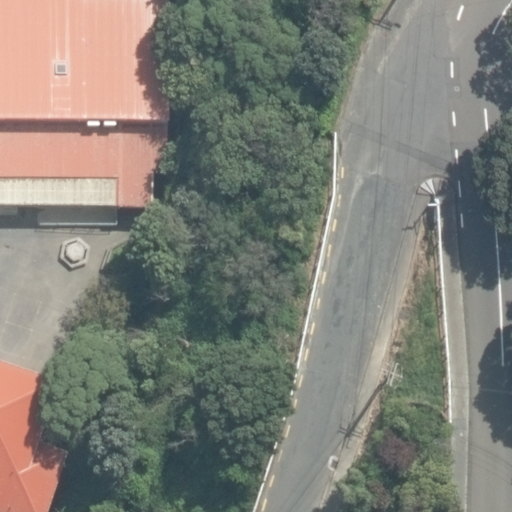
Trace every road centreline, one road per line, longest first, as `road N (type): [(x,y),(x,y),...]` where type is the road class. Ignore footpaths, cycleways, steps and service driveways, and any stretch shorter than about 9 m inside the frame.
road 1 (residential): [(496,511),(496,432),(471,199),(453,138),(409,92)]
road 2 (residential): [(409,92),(278,511)]
